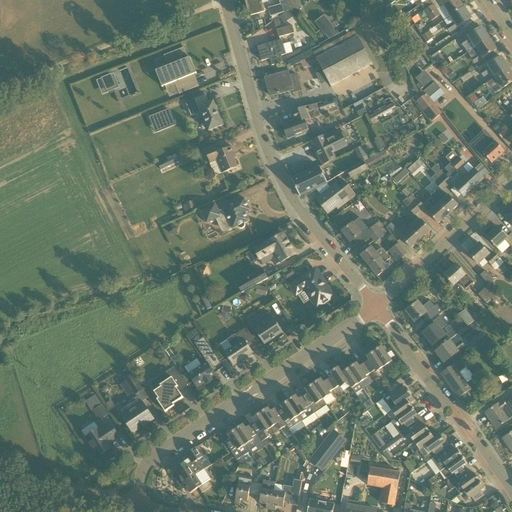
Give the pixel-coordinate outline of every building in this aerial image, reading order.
[(248,9),(250,16),(265,12),(262,0),(263,0),(245,0),(247,6),(249,5),(249,8),(248,9)] [(295,0),(283,0),(284,1),(291,9),(295,14),(302,9),(295,0)] [(422,4),(421,5),(425,11),(434,5),(430,0),(428,0),(425,2),(422,4)] [(450,17),(464,8),(458,0),(451,0),(443,6),(450,17)] [(286,13),(291,9),(284,1),(280,2),(281,5),(268,8),(270,17),(286,13)] [(371,16),(366,9),(365,10),(360,3),(356,5),(366,20),(371,16)] [(427,16),(437,10),(434,5),(425,11),(424,11),(427,16)] [(372,8),(368,10),(372,16),(376,13),(372,8)] [(471,19),(464,8),(450,17),(454,22),(446,28),(449,33),(471,19)] [(385,10),(378,15),(382,20),(381,22),(385,28),(394,22),(385,10)] [(441,15),(437,10),(427,16),(431,21),(441,15)] [(288,12),(279,18),(282,22),(291,16),(288,12)] [(334,28),(324,15),(315,23),(325,35),(334,28)] [(406,17),(400,21),(405,28),(410,25),(406,17)] [(277,30),(279,38),(294,34),(292,26),(281,29),(277,30)] [(477,47),(489,39),(482,28),(461,42),(465,47),(473,42),(477,47)] [(354,31),(313,53),(314,55),(331,87),(372,65),(354,31)] [(434,38),(429,31),(422,36),(426,43),(434,38)] [(476,64),(497,50),(489,39),(477,47),(481,53),(472,59),(476,64)] [(260,46),(258,47),(258,50),(260,56),(261,62),(270,59),(272,59),(274,65),(283,63),(283,60),(282,56),(286,55),(293,53),(290,43),(283,45),(282,40),(260,46)] [(198,87),(193,75),(191,69),(194,68),(190,58),(187,59),(183,49),(164,56),(168,66),(159,70),(165,86),(175,82),(180,94),(198,87)] [(311,49),(306,52),(309,58),(314,55),(313,53),(311,49)] [(426,63),(415,49),(410,53),(421,67),(426,63)] [(287,62),(303,54),(300,50),(286,57),(288,60),(286,60),(287,62)] [(484,77),(493,71),(496,77),(509,68),(502,58),(480,71),(484,77)] [(444,60),(438,63),(442,69),(448,65),(444,60)] [(492,89),(495,94),(511,82),(511,73),(509,68),(496,77),(500,83),(492,89)] [(450,69),(446,73),(447,74),(450,79),(455,76),(451,69),(450,69)] [(114,72),(120,85),(125,82),(119,70),(114,72)] [(293,93),(302,91),(297,75),(289,77),(288,72),(265,78),(270,96),(293,90),(293,93)] [(464,83),(472,78),(470,73),(461,79),(464,83)] [(111,75),(100,79),(106,94),(117,89),(111,75)] [(435,82),(424,91),(426,94),(430,98),(441,89),(435,82)] [(422,90),(414,97),(417,101),(426,94),(423,92),(422,90)] [(430,98),(426,94),(417,101),(416,102),(432,122),(442,114),(441,113),(430,98)] [(209,104),(206,95),(186,103),(191,116),(201,112),(209,131),(223,126),(214,102),(209,104)] [(322,103),(322,105),(319,106),(321,111),(335,105),(336,108),(339,107),(336,99),(334,100),(334,101),(329,103),(328,101),(322,103)] [(483,105),(480,99),(473,104),(477,109),(483,105)] [(371,120),(395,107),(393,104),(370,117),(371,120)] [(363,105),(355,109),(359,118),(367,113),(363,105)] [(295,121),(283,125),(283,126),(288,139),(296,137),(296,138),(305,135),(309,133),(307,126),(305,121),(309,119),(308,118),(305,109),(305,107),(304,107),(291,112),(295,121)] [(169,109),(149,118),(153,127),(163,122),(164,126),(174,122),(169,109)] [(508,132),(500,124),(494,130),(502,139),(508,132)] [(336,160),(333,153),(348,146),(342,133),(327,141),(324,135),(312,141),(324,165),(336,160)] [(473,150),(484,162),(488,158),(492,163),(504,152),(489,135),(473,150)] [(382,141),(375,144),(379,152),(386,148),(382,141)] [(220,144),(205,150),(215,176),(238,167),(233,155),(235,154),(232,147),(223,150),(220,144)] [(368,159),(364,161),(368,170),(389,159),(385,151),(368,159)] [(474,189),(484,180),(468,164),(466,165),(453,151),(446,157),(451,163),(474,189)] [(366,154),(359,158),(361,163),(362,162),(364,161),(368,159),(367,157),(366,154)] [(177,157),(158,166),(160,170),(179,161),(177,157)] [(421,160),(416,163),(420,168),(425,165),(421,160)] [(361,163),(346,170),(351,179),(366,171),(362,162),(361,163)] [(464,197),(474,189),(451,163),(445,169),(450,175),(447,177),(436,166),(431,170),(436,175),(447,187),(451,184),(464,197)] [(328,183),(319,166),(292,180),(300,197),(328,183)] [(409,174),(405,169),(393,180),(397,184),(409,174)] [(436,175),(431,179),(436,183),(435,184),(439,188),(442,192),(443,191),(447,187),(436,175)] [(317,200),(328,214),(337,207),(338,209),(355,195),(345,183),(339,188),(336,184),(317,200)] [(430,196),(432,197),(448,215),(458,206),(448,196),(443,191),(442,192),(439,188),(430,196)] [(408,199),(412,195),(406,189),(402,192),(407,198),(408,198),(408,199)] [(417,200),(412,195),(408,199),(420,212),(425,208),(418,199),(417,200)] [(438,224),(448,215),(432,197),(427,202),(434,209),(429,213),(438,224)] [(415,217),(420,212),(408,199),(408,198),(407,198),(403,202),(408,208),(408,209),(415,217)] [(245,199),(223,209),(224,210),(219,212),(215,205),(201,212),(207,224),(221,217),(222,219),(222,220),(223,220),(224,221),(226,221),(227,221),(229,220),(233,229),(237,227),(238,228),(239,229),(240,229),(241,229),(242,229),(243,229),(245,227),(245,225),(245,223),(249,221),(246,214),(251,211),(245,199)] [(368,229),(360,218),(342,232),(350,243),(368,229)] [(411,230),(421,240),(431,231),(421,220),(411,230)] [(366,233),(370,237),(382,228),(384,227),(379,221),(366,233)] [(393,236),(398,231),(391,224),(386,228),(393,236)] [(511,247),(511,233),(507,237),(498,227),(487,237),(497,247),(505,240),(511,248),(511,247)] [(387,233),(382,228),(370,237),(376,244),(386,236),(385,235),(387,233)] [(421,240),(411,230),(402,238),(411,249),(421,240)] [(295,255),(283,234),(255,250),(260,260),(275,251),(281,262),(280,262),(280,263),(295,255)] [(407,254),(401,246),(399,243),(389,251),(397,262),(407,254)] [(497,269),(504,263),(495,253),(491,256),(480,244),(469,254),(479,265),(485,259),(495,269),(497,269)] [(361,256),(369,267),(386,254),(382,249),(376,253),(372,247),(361,256)] [(386,254),(369,267),(377,277),(388,268),(384,263),(390,259),(386,254)] [(472,284),(465,276),(466,275),(456,265),(450,271),(449,270),(445,273),(446,274),(445,276),(454,286),(459,280),(467,289),(472,284)] [(206,266),(199,269),(202,277),(209,274),(206,266)] [(283,274),(286,280),(297,273),(294,267),(283,274)] [(268,279),(263,270),(237,285),(242,294),(268,279)] [(322,280),(315,270),(291,287),(297,296),(304,291),(316,309),(326,303),(325,302),(334,296),(331,293),(332,292),(324,279),(322,280)] [(489,285),(494,281),(486,271),(480,276),(489,285)] [(482,290),(488,285),(481,277),(475,282),(482,290)] [(441,278),(432,286),(439,295),(448,287),(441,278)] [(420,284),(414,289),(419,294),(424,289),(420,284)] [(499,298),(489,286),(478,295),(486,304),(492,299),(495,302),(499,298)] [(247,293),(241,297),(245,302),(250,299),(247,293)] [(407,311),(405,314),(408,317),(410,316),(415,322),(426,313),(432,321),(443,312),(437,305),(435,307),(430,302),(422,308),(418,302),(406,311),(407,311)] [(231,315),(233,307),(224,305),(223,314),(226,319),(231,315)] [(273,317),(255,330),(265,345),(283,333),(273,317)] [(433,326),(424,333),(430,342),(433,346),(445,337),(440,330),(447,325),(440,317),(433,322),(435,324),(433,326)] [(452,329),(457,335),(470,325),(465,319),(452,329)] [(232,346),(224,352),(233,366),(253,353),(249,346),(255,342),(246,328),(236,335),(235,334),(227,339),(227,340),(232,346)] [(189,333),(192,339),(199,335),(196,330),(189,333)] [(482,332),(473,340),(478,346),(487,338),(482,332)] [(469,335),(464,339),(468,344),(473,340),(469,335)] [(222,364),(204,338),(195,344),(200,351),(202,350),(215,368),(222,364)] [(451,341),(436,352),(445,363),(465,347),(460,341),(454,346),(451,341)] [(374,351),(385,367),(388,372),(396,367),(382,346),(374,351)] [(180,363),(169,347),(165,350),(176,366),(180,363)] [(376,370),(377,372),(385,367),(374,351),(367,356),(369,360),(364,363),(371,373),(376,370)] [(462,360),(441,374),(459,399),(471,390),(460,374),(468,368),(462,360)] [(216,375),(207,363),(189,375),(198,388),(205,383),(207,385),(212,381),(211,379),(216,375)] [(371,373),(364,363),(360,367),(357,363),(349,368),(360,384),(367,378),(366,376),(371,373)] [(341,364),(337,366),(338,367),(349,383),(356,394),(363,389),(360,384),(349,368),(346,371),(341,364)] [(159,399),(157,400),(165,412),(175,406),(174,404),(183,398),(177,388),(178,387),(177,386),(185,381),(176,367),(168,372),(172,378),(160,385),(161,387),(154,392),(159,399)] [(341,388),(349,383),(338,367),(330,373),(333,376),(328,380),(335,389),(338,387),(339,386),(341,388)] [(127,369),(123,373),(127,379),(132,375),(127,369)] [(135,395),(143,390),(133,375),(132,375),(127,379),(125,380),(135,395)] [(313,384),(324,399),(332,394),(331,392),(333,391),(335,389),(328,380),(323,383),(321,379),(313,384)] [(390,394),(400,387),(396,382),(387,389),(390,394)] [(315,414),(327,406),(323,400),(324,399),(313,384),(305,389),(308,393),(303,396),(315,414)] [(403,391),(400,387),(390,394),(383,399),(391,411),(406,401),(408,399),(412,396),(407,389),(403,391)] [(119,409),(119,411),(122,416),(127,424),(127,426),(130,431),(132,431),(133,433),(139,429),(147,424),(154,420),(143,402),(142,402),(138,396),(119,409)] [(296,396),(288,401),(302,421),(306,427),(318,419),(315,414),(303,396),(298,399),(296,396)] [(290,430),(302,421),(288,401),(281,406),(283,410),(278,413),(287,426),(290,430)] [(412,408),(408,403),(406,401),(391,411),(397,419),(412,408)] [(503,401),(485,413),(497,429),(502,426),(509,421),(511,418),(511,402),(506,405),(503,401)] [(103,406),(95,411),(100,419),(108,414),(103,406)] [(268,408),(260,413),(274,434),(287,426),(278,413),(275,408),(270,411),(268,408)] [(397,419),(391,423),(400,435),(407,429),(417,422),(416,421),(414,418),(417,415),(412,408),(397,419)] [(250,425),(262,442),(274,434),(260,413),(253,418),(255,422),(250,425)] [(360,421),(363,426),(369,422),(366,417),(360,421)] [(414,443),(430,432),(424,424),(420,427),(417,422),(407,429),(400,435),(404,440),(409,436),(414,443)] [(94,423),(82,430),(99,456),(111,448),(109,444),(119,436),(111,425),(101,432),(99,429),(94,423)] [(249,451),(262,442),(250,425),(246,428),(243,425),(235,430),(249,451)] [(322,426),(316,430),(318,432),(318,431),(322,438),(328,434),(324,428),(322,426)] [(250,452),(249,451),(235,430),(228,435),(230,439),(225,442),(238,460),(250,452)] [(334,430),(309,462),(322,471),(346,440),(334,430)] [(420,450),(440,435),(438,432),(434,434),(435,436),(433,437),(430,432),(414,443),(420,450)] [(511,433),(503,439),(511,451),(511,433)] [(385,446),(375,434),(371,437),(380,449),(385,446)] [(428,462),(432,460),(445,450),(442,445),(446,443),(440,435),(420,450),(428,462)] [(404,440),(399,436),(381,449),(389,460),(393,457),(389,451),(404,440)] [(177,482),(180,486),(196,475),(205,470),(198,460),(203,457),(197,447),(187,454),(193,463),(177,474),(181,480),(177,482)] [(441,472),(462,456),(457,449),(449,455),(445,450),(432,460),(441,472)] [(225,459),(229,465),(235,461),(231,455),(225,459)] [(450,476),(454,481),(467,471),(464,467),(467,464),(462,456),(441,472),(446,479),(450,476)] [(261,468),(267,464),(263,457),(256,461),(261,468)] [(352,457),(351,464),(358,465),(359,458),(352,457)] [(395,506),(401,473),(371,468),(368,485),(374,487),(385,489),(382,504),(395,506)] [(196,475),(180,486),(183,490),(187,488),(190,494),(199,488),(202,493),(212,486),(209,482),(211,480),(205,470),(196,475)] [(467,471),(454,481),(448,485),(452,490),(455,488),(460,495),(464,492),(480,481),(474,473),(470,476),(467,471)] [(283,493),(274,491),(271,510),(275,511),(276,507),(283,508),(284,501),(290,502),(289,505),(298,507),(302,481),(300,481),(294,480),(293,488),(284,486),(283,493)] [(263,485),(257,484),(255,496),(261,497),(260,504),(267,505),(266,509),(271,510),(274,491),(276,483),(264,481),(263,485)] [(480,481),(464,492),(470,499),(472,498),(475,503),(485,496),(481,491),(485,488),(480,481)] [(250,487),(238,485),(235,504),(240,505),(241,500),(248,501),(249,494),(255,496),(257,484),(251,483),(250,487)] [(376,511),(377,510),(370,508),(374,487),(368,485),(365,485),(361,507),(347,504),(345,511),(376,511)] [(310,500),(307,511),(333,511),(335,504),(310,500)] [(405,503),(404,511),(403,511),(420,511),(410,510),(411,505),(405,503)]
